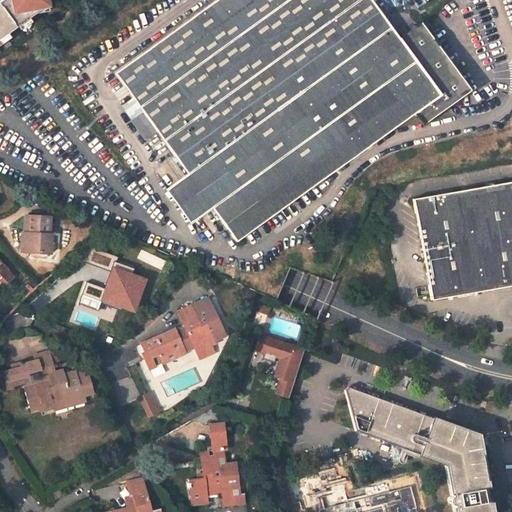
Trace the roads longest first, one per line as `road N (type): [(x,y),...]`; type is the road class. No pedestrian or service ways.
road 1 (secondary): [(400,338),(0,140)]
road 2 (unknown): [(52,511),(111,465),(219,404)]
road 3 (secondary): [(400,338),(511,385)]
